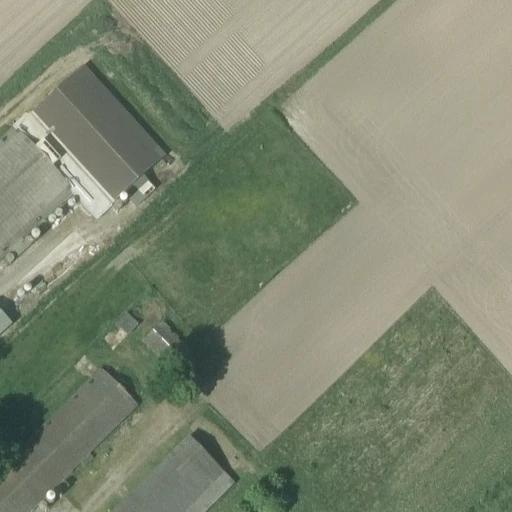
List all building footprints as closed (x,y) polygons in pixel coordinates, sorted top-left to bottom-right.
[(27,117),(13,131),(39,160),(45,166),(71,195),(95,221),(110,208),(123,196),(135,209),(154,191),(142,178),(164,158),(83,66),(27,117)] [(13,131),(0,142),(0,260),(71,195),(45,166),(39,160),(13,131)] [(0,339),(15,326),(0,309),(0,339)] [(193,353),(163,324),(142,346),(172,374),(193,353)] [(0,511),(32,511),(79,466),(83,469),(92,460),(88,456),(137,407),(100,370),(0,469),(0,511)] [(187,438),(113,511),(205,511),(233,484),(187,438)]
